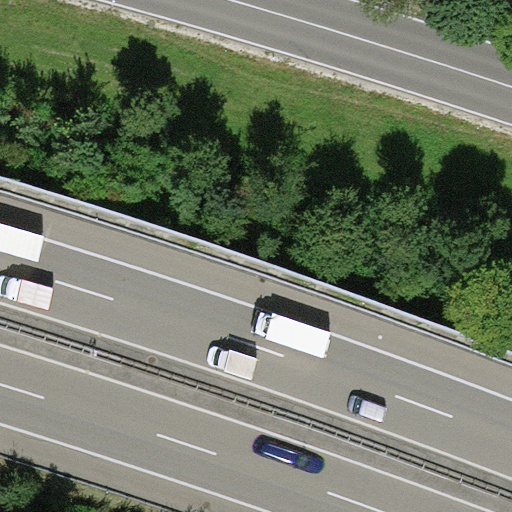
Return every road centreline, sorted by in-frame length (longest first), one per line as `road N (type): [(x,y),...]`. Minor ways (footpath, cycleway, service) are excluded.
road 1 (motorway): [(511,436),(0,261)]
road 2 (motorway): [(0,382),(382,511)]
road 3 (primary): [(200,0),(511,102)]
